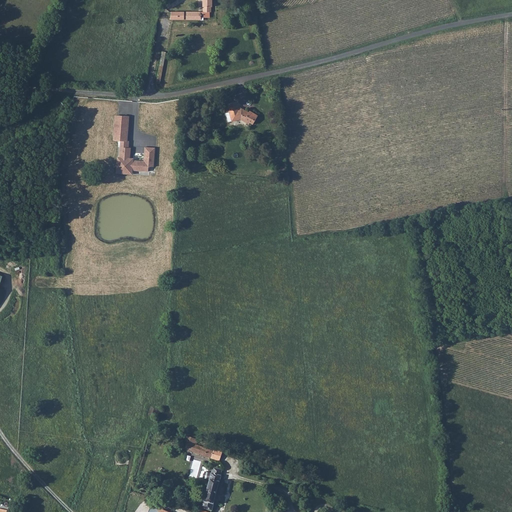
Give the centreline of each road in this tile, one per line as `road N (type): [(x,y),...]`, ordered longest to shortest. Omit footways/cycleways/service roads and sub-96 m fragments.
road 1 (unclassified): [(146,93),(278,71),(511,13)]
road 2 (track): [(0,89),(146,93)]
